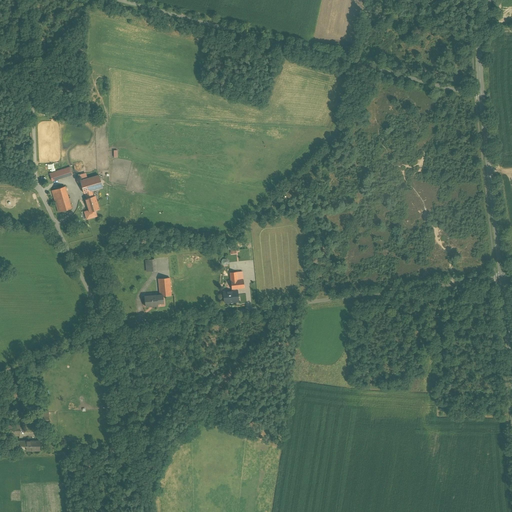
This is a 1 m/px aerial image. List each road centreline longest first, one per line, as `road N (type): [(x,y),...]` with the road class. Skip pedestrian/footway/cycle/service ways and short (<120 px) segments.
road 1 (unclassified): [(501,278),(106,330)]
road 2 (unclassified): [(480,94),(115,0)]
road 3 (tertiary): [(480,94),(501,278)]
road 4 (unclassified): [(35,185),(29,0)]
road 5 (unclassified): [(106,330),(143,511)]
road 6 (unknown): [(20,365),(28,421),(132,460)]
road 7 (unclassified): [(106,330),(35,185)]
